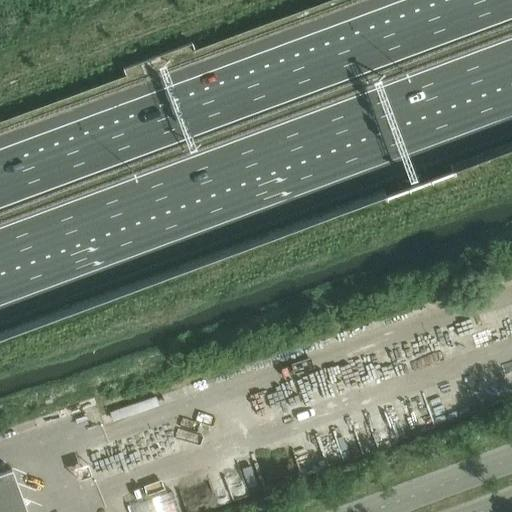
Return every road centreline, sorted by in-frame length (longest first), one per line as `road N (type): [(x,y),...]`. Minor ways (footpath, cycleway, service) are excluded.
road 1 (motorway): [(0,251),(511,61)]
road 2 (motorway): [(504,0),(0,184)]
road 3 (secondary): [(511,458),(369,511)]
